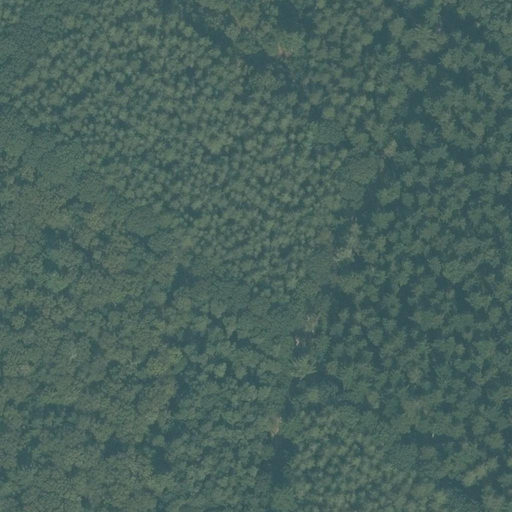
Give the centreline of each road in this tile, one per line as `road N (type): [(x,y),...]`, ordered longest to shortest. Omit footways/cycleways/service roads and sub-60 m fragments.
road 1 (track): [(447,0),(287,356)]
road 2 (track): [(287,356),(478,511)]
road 3 (track): [(287,356),(266,511)]
